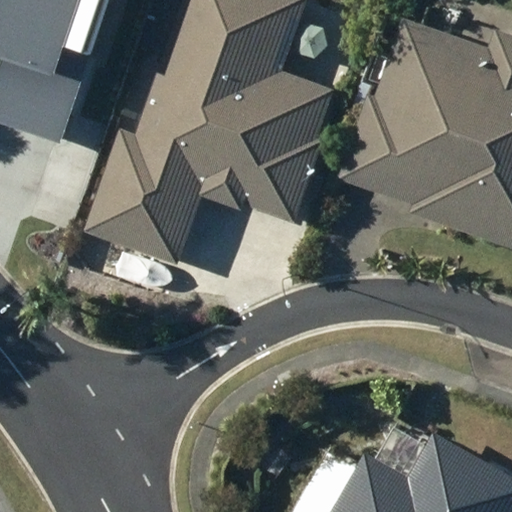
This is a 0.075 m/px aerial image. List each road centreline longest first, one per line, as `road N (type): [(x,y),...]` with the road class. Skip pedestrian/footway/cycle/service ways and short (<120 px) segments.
road 1 (residential): [(65,393),(330,260),(511,320)]
road 2 (residential): [(119,511),(65,393)]
